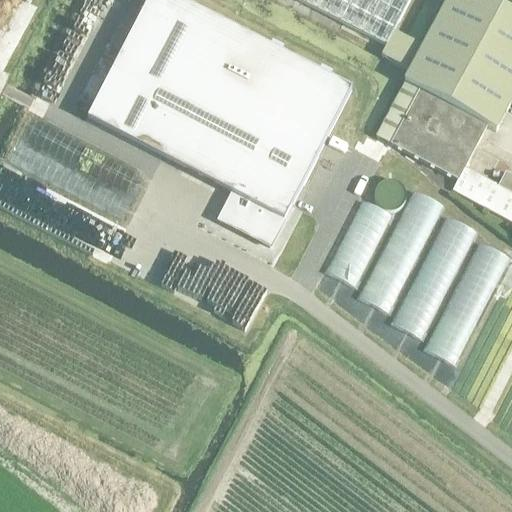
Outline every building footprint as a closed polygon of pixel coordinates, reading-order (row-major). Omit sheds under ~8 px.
[(149,0),(87,121),(232,196),(218,223),(269,250),(350,92),(172,0),(149,0)] [(295,0),(385,46),(408,0),(295,0)] [(381,57),(407,70),(410,73),(409,75),(500,122),(510,106),(511,106),(511,16),(481,0),(447,0),(421,49),(393,34),(381,57)] [(511,179),(471,158),(486,129),(487,128),(495,132),(500,122),(409,75),(404,86),(375,139),(390,146),(390,147),(457,183),(452,192),(511,224),(511,179)] [(390,315),(441,204),(411,190),(360,301),(390,315)] [(357,288),(391,214),(361,200),(326,274),(357,288)] [(424,341),(474,230),(443,217),(394,327),(424,341)] [(426,352),(456,366),(507,257),(477,243),(426,352)]
